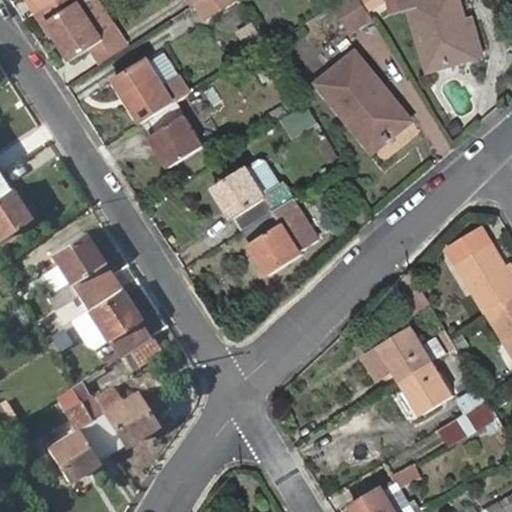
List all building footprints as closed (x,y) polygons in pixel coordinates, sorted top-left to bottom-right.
[(62,0),(37,0),(44,11),(62,0)] [(92,0),(62,0),(44,11),(54,25),(59,23),(66,34),(61,37),(75,60),(106,41),(83,6),(92,0)] [(242,0),(206,0),(203,2),(214,18),(242,0)] [(372,17),(361,0),(344,0),(335,6),(352,30),(372,17)] [(451,13),(459,11),(455,0),(390,0),(394,14),(412,9),(428,70),(463,61),(451,13)] [(471,59),(459,11),(451,13),(463,61),(471,59)] [(59,23),(54,25),(61,37),(66,34),(59,23)] [(257,24),(239,31),(246,49),(264,42),(257,24)] [(377,86),(382,82),(358,54),(321,83),(377,149),(407,124),(377,86)] [(137,111),(146,124),(178,103),(190,95),(182,83),(170,90),(150,59),(118,80),(128,96),(133,93),(142,107),(137,111)] [(413,120),(382,82),(377,86),(407,124),(413,120)] [(133,93),(128,96),(137,111),(142,107),(133,93)] [(178,103),(146,124),(156,139),(160,136),(169,148),(164,151),(174,167),(206,145),(178,103)] [(160,136),(156,139),(164,151),(169,148),(160,136)] [(253,168),(249,161),(214,184),(228,205),(233,202),(242,215),(236,219),(246,233),(297,200),(299,198),(288,181),(285,184),(270,193),(253,168)] [(270,162),(265,161),(253,168),(270,193),(285,184),(270,162)] [(8,186),(0,173),(0,232),(27,215),(19,202),(13,206),(2,190),(8,186)] [(19,202),(8,186),(2,190),(13,206),(19,202)] [(297,200),(246,233),(254,247),(260,244),(267,256),(263,260),(272,275),(306,254),(304,251),(322,239),(297,200)] [(233,202),(228,205),(236,219),(242,215),(233,202)] [(459,263),(487,313),(489,312),(511,297),(511,277),(492,243),(482,226),(448,246),(459,263)] [(59,310),(112,277),(104,264),(99,266),(91,253),(95,250),(84,233),(53,253),(72,283),(50,296),(59,310)] [(260,244),(254,247),(263,260),(267,256),(260,244)] [(104,264),(95,250),(91,253),(99,266),(104,264)] [(432,303),(414,272),(397,287),(414,315),(432,303)] [(122,292),(112,277),(59,310),(57,311),(66,324),(72,320),(89,309),(108,338),(109,340),(140,320),(130,304),(125,308),(117,295),(122,292)] [(130,304),(122,292),(117,295),(125,308),(130,304)] [(511,297),(489,312),(511,352),(511,297)] [(89,309),(72,320),(88,343),(95,347),(108,338),(89,309)] [(140,320),(109,340),(119,357),(122,355),(145,340),(150,336),(140,320)] [(398,369),(404,381),(435,363),(446,356),(436,338),(425,345),(416,330),(366,358),(378,379),(398,369)] [(153,355),(145,340),(122,355),(131,369),(153,355)] [(435,363),(404,381),(422,414),(454,396),(435,363)] [(97,403),(83,380),(72,387),(82,403),(115,453),(128,444),(125,440),(138,432),(141,436),(157,426),(136,393),(123,401),(117,390),(97,403)] [(461,402),(468,412),(490,398),(483,388),(461,402)] [(0,403),(0,425),(13,419),(5,402),(0,403)] [(100,462),(115,453),(82,403),(69,412),(80,429),(50,448),(70,481),(87,471),(83,467),(97,458),(100,462)] [(487,404),(462,420),(471,434),(495,419),(487,404)] [(128,444),(141,436),(138,432),(125,440),(128,444)] [(87,471),(100,462),(97,458),(83,467),(87,471)] [(417,462),(395,473),(402,489),(425,478),(417,462)] [(356,505),(359,511),(416,511),(399,484),(387,491),(385,488),(356,505)]
